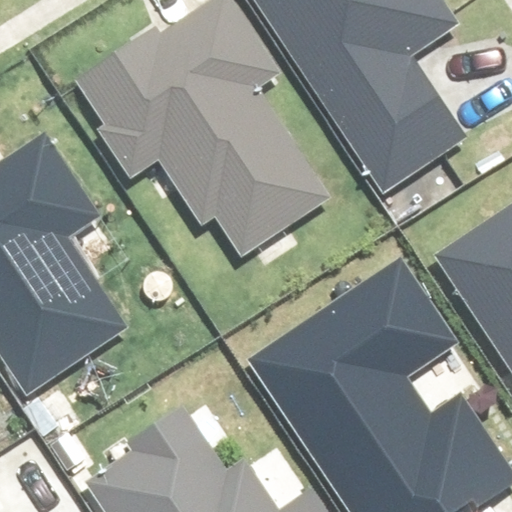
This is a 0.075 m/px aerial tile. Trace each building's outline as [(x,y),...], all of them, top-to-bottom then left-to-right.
[(459,35),(436,0),(251,0),(380,205),(465,152),(411,65),(459,35)] [(276,88),(230,7),(82,91),(138,189),(167,173),(203,237),(221,227),(243,265),(332,215),(264,95),(276,88)] [(0,179),(0,347),(38,404),(129,342),(62,245),(97,221),(47,147),(0,179)] [(511,219),(442,266),(511,371),(511,219)] [(453,348),(404,273),(256,370),(349,511),(477,511),(511,489),(511,476),(466,407),(433,428),(402,382),(453,348)] [(209,457),(180,412),(130,445),(141,463),(104,487),(120,511),(328,511),(317,494),(290,511),(277,511),(233,442),(209,457)]
